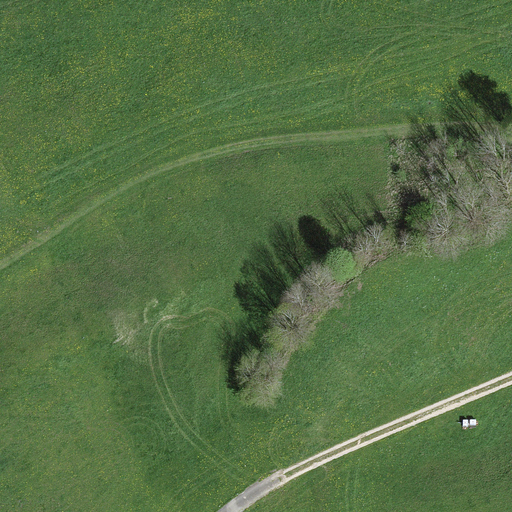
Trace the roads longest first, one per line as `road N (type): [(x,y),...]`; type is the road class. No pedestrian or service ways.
road 1 (track): [(0,270),(113,192),(205,158),(299,141),(511,131)]
road 2 (track): [(511,375),(278,475),(227,511)]
